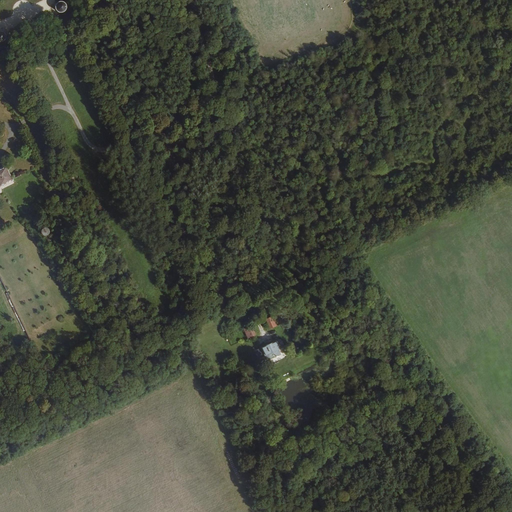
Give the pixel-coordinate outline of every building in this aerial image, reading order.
[(63,1),(62,1),(61,1),(60,1),(59,1),(58,2),(57,2),(57,3),(56,4),(56,5),(56,6),(56,7),(56,8),(57,8),(57,9),(58,10),(59,10),(60,11),(61,11),(62,11),(63,11),(63,10),(64,10),(65,10),(65,9),(66,8),(66,7),(66,6),(66,5),(66,4),(66,3),(65,3),(65,2),(64,2),(64,1),(63,1)] [(4,30),(3,30),(2,30),(1,30),(0,30),(0,40),(0,41),(1,41),(2,41),(3,41),(4,41),(5,41),(6,40),(7,39),(7,38),(8,38),(8,37),(8,36),(8,35),(8,34),(8,33),(7,33),(7,32),(6,31),(5,31),(4,30)] [(36,166),(30,154),(19,160),(24,172),(36,166)] [(0,183),(10,179),(4,167),(0,169),(0,183)] [(0,239),(16,232),(13,226),(0,232),(0,239)] [(23,247),(16,233),(10,236),(17,250),(23,247)] [(12,253),(15,251),(8,237),(5,239),(12,253)] [(278,323),(274,315),(263,319),(267,327),(278,323)] [(336,329),(334,324),(325,329),(328,333),(336,329)] [(244,327),(248,336),(253,333),(249,325),(244,327)] [(277,350),(281,348),(278,340),(254,351),(257,358),(262,356),(263,356),(276,350),(277,350)] [(263,356),(265,361),(278,355),(276,350),(263,356)]
